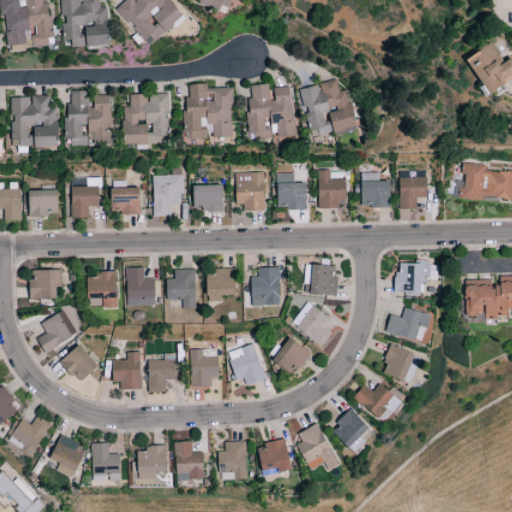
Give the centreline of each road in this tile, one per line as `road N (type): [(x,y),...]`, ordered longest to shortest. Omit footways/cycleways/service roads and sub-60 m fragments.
road 1 (residential): [(368,239),(368,315),(357,350),(331,384),(298,405),(257,415),(100,418),(62,403),(14,346),(7,250)]
road 2 (residential): [(0,250),(511,235)]
road 3 (residential): [(248,60),(152,76),(0,80)]
road 4 (residential): [(401,511),(428,424),(481,386),(511,375)]
